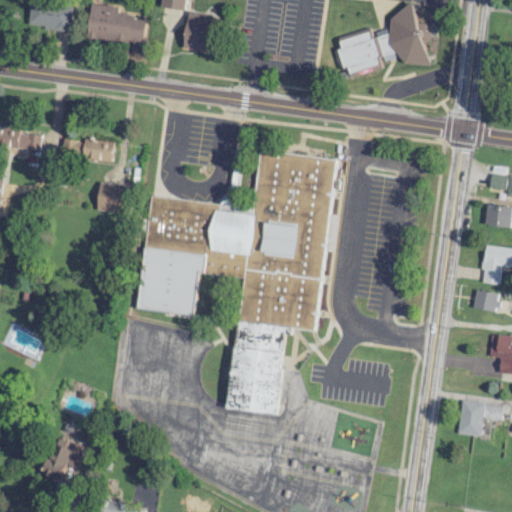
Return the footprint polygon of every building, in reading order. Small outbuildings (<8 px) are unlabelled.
[(185,0),(161,0),(161,8),(185,9),(185,0)] [(71,30),(73,6),(30,3),(28,27),(71,30)] [(146,17),(117,14),(118,6),(91,3),(87,37),(143,43),(146,17)] [(412,4),(432,66),(406,63),(398,55),(382,60),(384,67),(350,78),(347,67),(340,69),(333,50),(341,47),(339,41),(371,30),(374,37),(391,32),(391,18),(412,4)] [(212,13),(187,11),(184,49),(208,51),(212,13)] [(42,132),(0,128),(0,145),(40,149),(42,132)] [(83,157),(85,141),(62,138),(60,154),(83,157)] [(84,160),(113,161),(114,140),(85,139),(84,160)] [(511,194),(511,176),(502,175),(503,167),(492,166),(489,192),(511,194)] [(97,210),(132,214),(135,185),(100,182),(97,210)] [(511,226),(511,222),(511,205),(487,204),(486,225),(511,226)] [(511,247),(485,245),(481,282),(499,284),(501,266),(511,266),(511,247)] [(499,293),(475,290),(473,308),(497,311),(499,293)] [(511,373),(511,336),(497,336),(496,358),(499,358),(498,373),(511,373)] [(457,433),(480,436),(482,416),(500,419),(501,405),(461,400),(457,433)] [(83,447),(56,437),(43,475),(60,481),(66,464),(76,467),(83,447)] [(100,511),(144,511),(146,504),(101,500),(100,511)]
